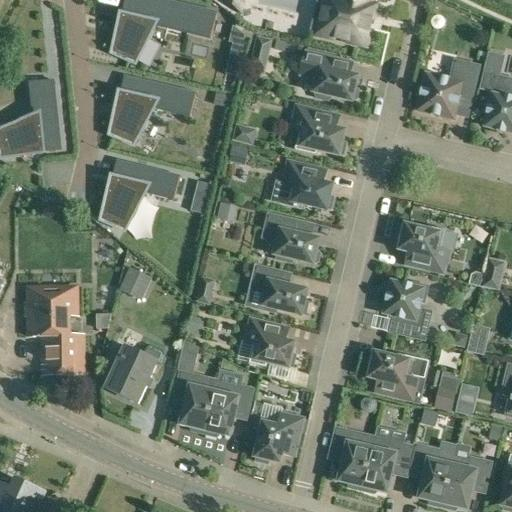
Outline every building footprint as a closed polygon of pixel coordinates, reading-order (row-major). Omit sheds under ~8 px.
[(134,61),(147,39),(152,40),(154,28),(155,28),(155,26),(209,39),(211,39),(217,14),(157,0),(125,0),(113,54),(135,63),(135,62),(134,61)] [(226,0),(240,13),(243,0),(226,0)] [(317,36),(365,47),(374,8),(370,7),(371,0),(339,0),(340,0),(339,0),(316,0),(309,34),(317,36)] [(358,78),(350,76),(353,64),(336,59),(307,52),(301,78),(316,81),(313,94),(315,94),(317,99),(328,102),(332,98),(352,103),(353,101),(357,100),(358,92),(355,89),(358,78)] [(480,67),(454,61),(450,81),(426,75),(423,87),(419,89),(417,96),(420,99),(417,112),(454,121),(459,97),(472,100),(480,67)] [(193,94),(123,78),(117,103),(116,103),(109,136),(131,146),(132,144),(131,144),(151,108),(182,115),(182,116),(188,117),(193,94)] [(0,132),(0,156),(1,158),(60,152),(53,81),(29,83),(33,120),(0,132)] [(490,92),(485,112),(489,112),(485,128),(511,134),(511,99),(511,100),(505,99),(506,95),(490,92)] [(291,130),(300,132),(296,151),(316,155),(317,152),(339,157),(340,155),(343,156),(346,144),(343,143),(345,132),(336,130),(339,117),(297,107),(291,130)] [(171,201),(174,201),(180,178),(117,163),(102,221),(124,231),(125,229),(124,229),(144,193),(172,200),(171,201)] [(283,185),(292,187),(291,191),(288,206),(303,209),(304,206),(326,212),(327,209),(331,210),(333,199),(330,198),(332,186),(323,184),(326,172),(288,163),(283,185)] [(278,243),(275,257),(277,257),(276,261),(292,264),(293,261),(314,266),(314,264),(318,263),(320,255),(317,252),(320,241),(294,235),(297,222),(268,215),(262,239),(278,243)] [(440,250),(444,231),(428,228),(428,231),(405,226),(404,228),(401,227),(398,239),(402,240),(399,251),(408,253),(406,266),(443,275),(448,253),(440,250)] [(282,285),(285,274),(256,267),(250,290),(266,294),(263,307),(265,308),(264,311),(276,314),(277,311),(301,317),(302,315),(306,315),(308,304),(305,303),(307,291),(282,285)] [(129,268),(119,290),(130,295),(140,273),(129,268)] [(485,274),(482,288),(498,292),(501,278),(485,274)] [(388,333),(425,342),(431,313),(419,310),(421,303),(424,304),(428,288),(413,284),(412,288),(392,283),(384,315),(392,317),(388,333)] [(28,301),(29,338),(42,338),(42,376),(83,375),(83,336),(69,336),(69,317),(77,317),(76,301),(76,287),(28,288),(28,301)] [(285,342),(288,329),(251,321),(245,343),(254,345),(253,348),(254,348),(250,364),(265,367),(266,364),(289,369),(289,367),(293,368),(296,356),(292,355),(295,344),(285,342)] [(125,347),(125,348),(119,345),(112,359),(118,361),(106,388),(140,403),(157,365),(161,363),(165,355),(163,350),(151,345),(146,347),(142,355),(125,347)] [(410,375),(413,359),(398,356),(398,359),(375,354),(374,356),(371,355),(368,367),(371,368),(369,379),(378,381),(375,394),(413,403),(418,380),(409,378),(410,375)] [(511,366),(508,366),(502,392),(511,394),(511,401),(509,401),(505,417),(511,418),(511,366)] [(204,435),(217,381),(180,373),(174,398),(186,401),(180,426),(190,428),(192,433),(204,435)] [(218,382),(217,381),(204,435),(216,438),(219,435),(229,438),(235,412),(248,415),(254,390),(240,387),(239,391),(217,385),(218,382)] [(454,395),(441,392),(437,408),(450,411),(454,395)] [(303,420),(281,415),(279,424),(276,423),(260,420),(257,435),(260,435),(255,458),(257,459),(256,462),(268,465),(268,462),(280,464),(282,455),(294,458),(303,420)] [(362,492),(374,438),(335,429),(329,454),(344,457),(338,483),(348,485),(349,489),(362,492)] [(374,438),(362,492),(374,495),(377,492),(387,494),(393,469),(408,473),(415,445),(414,445),(414,447),(374,438)] [(415,445),(408,473),(409,473),(410,471),(425,474),(419,499),(429,502),(430,506),(442,509),(454,459),(453,458),(452,466),(438,463),(441,451),(415,445)] [(454,459),(442,509),(455,511),(457,509),(467,511),(473,486),(486,489),(492,464),(469,458),(468,462),(454,459)] [(511,511),(511,468),(510,468),(510,470),(506,469),(502,485),(506,486),(501,507),(503,507),(504,511),(506,511),(511,511)] [(0,511),(36,511),(45,493),(26,485),(27,483),(16,478),(11,491),(0,486),(0,511)]
